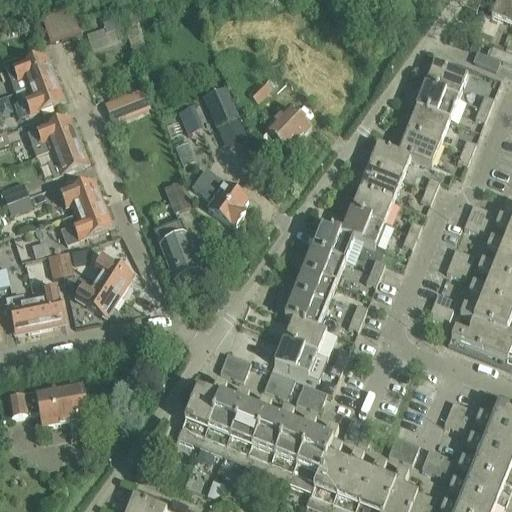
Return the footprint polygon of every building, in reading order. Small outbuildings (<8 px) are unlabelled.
[(511,30),(511,0),(500,0),(491,23),(511,30)] [(69,44),(81,40),(75,17),(40,20),(51,50),(62,46),(69,44)] [(101,29),(103,28),(106,38),(116,35),(119,45),(127,43),(121,22),(113,24),(111,19),(100,23),(101,29)] [(124,22),(127,33),(137,30),(133,19),(124,22)] [(473,47),(470,54),(477,57),(480,50),(473,47)] [(493,53),(489,62),(500,67),(504,57),(493,53)] [(511,60),(504,57),(500,67),(511,71),(511,60)] [(57,83),(53,72),(49,73),(44,61),(22,69),(20,63),(4,69),(16,99),(57,83)] [(459,105),(468,82),(434,68),(425,91),(459,105)] [(62,109),(58,97),(62,95),(57,83),(16,99),(19,108),(14,110),(19,122),(22,124),(62,109)] [(258,111),(275,92),(269,86),(266,89),(262,86),(248,101),(258,111)] [(425,91),(416,113),(450,127),(459,105),(425,91)] [(239,123),(227,94),(204,104),(216,133),(239,123)] [(142,96),(105,110),(112,127),(113,129),(149,114),(142,96)] [(484,102),(480,113),(489,117),(494,106),(484,102)] [(289,113),(282,120),(266,137),(288,159),(312,134),(289,113)] [(416,113),(407,136),(441,149),(450,127),(416,113)] [(489,117),(480,113),(475,125),(485,129),(489,117)] [(47,149),(51,158),(81,146),(76,135),(73,136),(68,124),(37,136),(42,151),(47,149)] [(398,158),(398,159),(411,164),(411,165),(432,173),(441,149),(407,136),(398,158)] [(0,152),(9,149),(5,139),(0,140),(0,152)] [(81,146),(51,158),(54,167),(50,169),(55,184),(86,172),(82,160),(85,158),(81,146)] [(467,146),(462,157),(472,161),(476,150),(467,146)] [(378,149),(368,173),(402,186),(411,165),(411,164),(398,159),(398,158),(378,149)] [(472,161),(462,157),(457,170),(467,174),(472,161)] [(368,173),(360,195),(393,208),(402,186),(368,173)] [(248,207),(206,177),(193,194),(213,208),(208,215),(235,234),(246,218),(242,216),(248,207)] [(430,184),(425,196),(435,200),(440,188),(430,184)] [(71,211),(75,221),(105,210),(101,198),(97,199),(92,187),(61,199),(66,213),(71,211)] [(12,222),(33,214),(24,189),(3,198),(12,222)] [(175,218),(190,212),(181,189),(165,195),(175,218)] [(360,195),(350,218),(384,231),(393,208),(360,195)] [(435,200),(425,196),(421,207),(430,211),(435,200)] [(105,210),(75,221),(64,226),(67,235),(62,237),(68,251),(110,235),(106,222),(109,221),(105,210)] [(473,211),(469,223),(478,227),(483,215),(473,211)] [(492,219),(483,215),(478,227),(488,230),(492,219)] [(342,239),(341,239),(341,240),(354,246),(375,254),(384,231),(350,218),(342,239)] [(511,226),(500,222),(496,232),(509,237),(511,238),(511,226)] [(478,227),(469,223),(464,235),(474,239),(478,227)] [(202,276),(182,226),(155,237),(174,287),(202,276)] [(488,230),(478,227),(474,239),(483,242),(488,230)] [(412,228),(408,240),(417,244),(422,232),(412,228)] [(321,231),(312,254),(346,268),(354,246),(341,240),(341,239),(321,231)] [(504,249),(491,244),(487,254),(500,259),(511,263),(511,238),(509,237),(504,249)] [(417,244),(408,240),(403,252),(412,256),(417,244)] [(33,253),(35,263),(50,259),(47,249),(33,253)] [(312,254),(303,277),(337,290),(346,268),(312,254)] [(86,255),(70,258),(71,266),(88,263),(86,255)] [(465,259),(456,256),(451,267),(460,271),(465,259)] [(70,258),(48,263),(53,285),(74,280),(71,266),(70,258)] [(475,263),(465,259),(460,271),(470,275),(475,263)] [(495,271),(482,266),(478,276),(491,281),(511,289),(511,263),(500,259),(495,271)] [(100,278),(95,286),(122,304),(128,293),(125,291),(132,280),(104,262),(95,275),(100,278)] [(376,266),(371,277),(371,278),(381,282),(385,270),(376,266)] [(460,271),(451,267),(446,279),(456,283),(460,271)] [(470,275),(460,271),(456,283),(465,287),(470,275)] [(0,275),(0,293),(10,291),(7,274),(0,275)] [(303,277),(294,299),(328,312),(337,290),(303,277)] [(381,282),(371,278),(366,289),(376,293),(381,282)] [(486,294),(473,288),(469,298),(482,304),(511,315),(511,289),(491,281),(486,294)] [(122,304),(95,286),(89,295),(85,292),(76,305),(104,323),(111,312),(115,314),(122,304)] [(44,303),(33,305),(40,337),(53,334),(52,330),(65,328),(58,295),(43,298),(44,303)] [(294,299),(285,322),(292,325),(319,335),(319,334),(328,312),(294,299)] [(447,304),(438,300),(433,312),(443,316),(447,304)] [(23,302),(8,306),(15,338),(27,336),(28,339),(40,337),(33,305),(24,307),(23,302)] [(457,308),(447,304),(443,316),(452,320),(457,308)] [(478,316),(464,311),(460,321),(473,326),(511,341),(511,315),(482,304),(478,316)] [(358,310),(353,322),(363,326),(368,314),(358,310)] [(443,316),(433,312),(428,324),(438,328),(443,316)] [(452,320),(443,316),(438,328),(447,331),(452,320)] [(363,326),(353,322),(348,334),(358,338),(363,326)] [(292,325),(284,347),(318,360),(326,363),(335,340),(319,334),(319,335),(292,325)] [(469,338),(455,333),(451,343),(511,367),(511,341),(473,326),(469,338)] [(308,384),(318,360),(284,347),(274,370),(308,384)] [(340,355),(335,367),(345,371),(350,359),(340,355)] [(228,360),(224,370),(236,374),(240,365),(228,360)] [(251,370),(240,365),(236,374),(248,379),(251,370)] [(345,371),(335,367),(330,379),(340,383),(345,371)] [(236,374),(224,370),(220,379),(232,384),(236,374)] [(248,379),(236,374),(232,384),(244,389),(248,379)] [(284,382),(272,377),(268,387),(280,392),(284,382)] [(295,387),(284,382),(280,392),(292,397),(295,387)] [(177,445),(201,455),(222,404),(227,391),(217,387),(212,400),(198,394),(177,445)] [(280,392),(268,387),(264,397),(276,401),(280,392)] [(315,395),(304,390),(300,400),(312,405),(315,395)] [(88,426),(83,403),(81,392),(0,407),(4,426),(40,420),(43,434),(88,426)] [(292,397),(280,392),(276,401),(288,406),(292,397)] [(234,409),(222,404),(201,455),(224,464),(244,412),(244,413),(250,400),(240,395),(234,409)] [(327,400),(315,395),(312,405),(323,409),(327,400)] [(312,405),(300,400),(296,409),(308,414),(312,405)] [(257,418),(244,413),(244,412),(224,464),(246,473),(266,422),(267,422),(272,408),(262,404),(257,418)] [(323,409),(312,405),(308,414),(320,419),(323,409)] [(463,412),(453,409),(449,420),(458,424),(463,412)] [(493,424),(480,419),(476,429),(489,435),(511,443),(511,415),(499,410),(493,424)] [(472,416),(463,412),(458,424),(468,428),(472,416)] [(279,427),(267,422),(266,422),(246,473),(269,482),(289,431),(294,417),(284,413),(279,427)] [(458,424),(449,420),(444,432),(454,436),(458,424)] [(301,435),(289,431),(269,482),(291,491),(311,440),(316,426),(306,422),(301,435)] [(468,428),(458,424),(454,436),(463,439),(468,428)] [(363,430),(352,425),(348,434),(360,439),(363,430)] [(371,444),(375,434),(363,430),(360,439),(371,444)] [(323,444),(311,440),(291,491),(311,499),(313,500),(333,448),(339,435),(329,431),(323,444)] [(360,439),(348,434),(344,444),(356,449),(360,439)] [(484,447),(471,441),(467,452),(480,457),(511,469),(511,443),(489,435),(484,447)] [(371,444),(360,439),(356,449),(367,453),(371,444)] [(408,448),(396,443),(392,452),(404,457),(408,448)] [(337,465),(342,452),(333,448),(313,500),(311,499),(306,511),(332,511),(349,470),(337,465)] [(420,452),(408,448),(404,457),(416,462),(420,452)] [(404,457),(392,452),(388,462),(400,466),(404,457)] [(441,461),(429,456),(426,466),(437,470),(441,461)] [(349,470),(332,511),(357,511),(371,479),(359,474),(364,461),(354,457),(349,470)] [(416,462),(404,457),(400,466),(412,471),(416,462)] [(475,469),(462,464),(458,474),(471,479),(511,495),(511,469),(480,457),(475,469)] [(453,466),(441,461),(437,470),(449,475),(453,466)] [(381,483),(387,470),(377,466),(371,479),(357,511),(383,511),(393,488),(381,483)] [(437,470),(426,466),(422,475),(434,480),(437,470)] [(449,475),(437,470),(434,480),(445,485),(449,475)] [(399,475),(393,488),(383,511),(412,511),(413,509),(418,498),(404,492),(409,479),(399,475)] [(466,491),(453,486),(449,496),(462,501),(488,511),(511,511),(511,495),(471,479),(466,491)] [(423,511),(427,502),(418,498),(413,509),(419,511),(423,511)] [(160,511),(133,501),(128,511),(160,511)] [(488,511),(462,501),(458,511),(453,511),(444,508),(442,511),(488,511)] [(434,511),(437,505),(427,502),(423,511),(434,511)]
